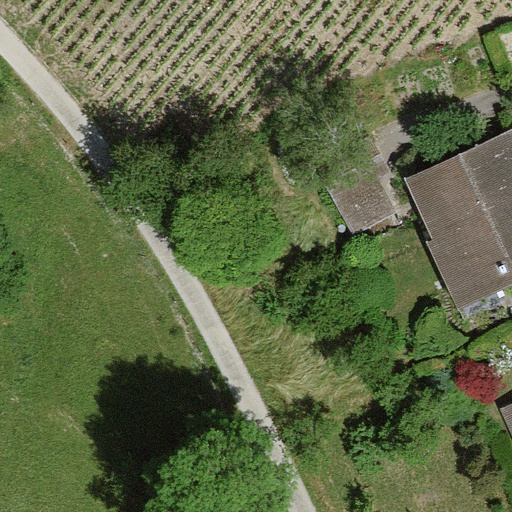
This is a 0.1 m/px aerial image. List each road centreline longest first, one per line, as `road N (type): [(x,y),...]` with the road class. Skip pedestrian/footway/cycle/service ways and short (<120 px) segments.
road 1 (residential): [(117,175),(307,511)]
road 2 (track): [(0,37),(117,175)]
